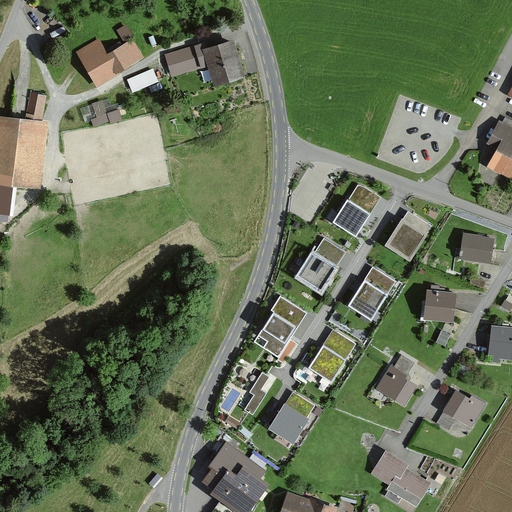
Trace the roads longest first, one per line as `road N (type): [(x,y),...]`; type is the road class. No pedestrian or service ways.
road 1 (tertiary): [(281,151),(267,252),(196,418),(179,483)]
road 2 (residential): [(282,377),(406,185)]
road 3 (unknown): [(58,104),(95,95),(185,44),(239,29),(260,33)]
road 4 (residential): [(399,440),(511,261)]
road 5 (tertiary): [(248,0),(270,65),(281,151)]
road 6 (residential): [(406,185),(318,154),(281,151)]
